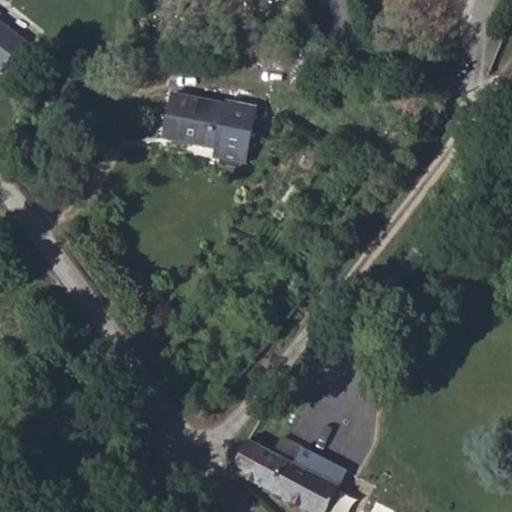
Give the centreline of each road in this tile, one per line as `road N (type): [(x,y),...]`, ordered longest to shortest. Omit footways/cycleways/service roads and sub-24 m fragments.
road 1 (unclassified): [(196,451),(394,223),(498,71)]
road 2 (unclassified): [(0,181),(196,451)]
